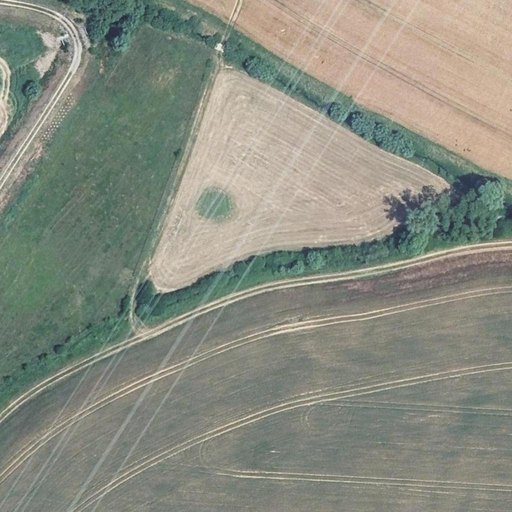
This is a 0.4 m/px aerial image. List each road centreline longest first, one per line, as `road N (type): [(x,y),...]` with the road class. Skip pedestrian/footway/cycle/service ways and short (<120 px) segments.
road 1 (track): [(152,328),(139,325),(135,299),(202,109),(195,99),(173,107),(68,201),(0,307)]
road 2 (track): [(0,415),(47,377),(265,282),(368,270),(494,237)]
road 3 (track): [(0,2),(56,15),(72,27),(79,49),(0,186)]
